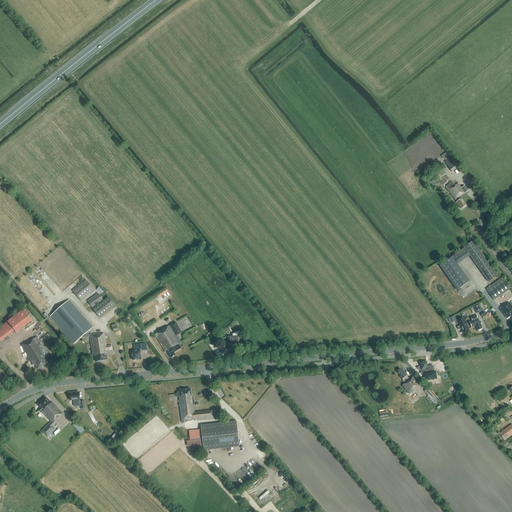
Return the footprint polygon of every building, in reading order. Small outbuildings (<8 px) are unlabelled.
[(452,157),(444,162),(452,172),(460,167),(456,162),(452,157)] [(446,173),(443,169),(438,172),(438,171),(434,174),(437,178),(441,176),(446,173)] [(430,178),(426,181),(430,186),(434,184),(430,178)] [(452,182),(445,187),(456,202),(457,204),(458,204),(461,208),(465,205),(459,197),(468,191),(464,185),(461,188),(457,184),(454,186),(452,182)] [(464,249),(469,256),(488,282),(497,276),(472,241),(463,248),(464,249)] [(457,265),(469,256),(464,249),(439,266),(457,291),(469,282),(457,265)] [(486,289),(494,300),(510,289),(502,278),(486,289)] [(72,291),(81,301),(94,290),(85,280),(72,291)] [(87,301),(92,308),(102,300),(98,294),(87,301)] [(93,310),(99,317),(115,305),(108,297),(93,310)] [(69,300),(49,317),(73,344),(85,335),(86,337),(90,336),(92,356),(94,356),(95,362),(107,360),(105,353),(106,352),(106,351),(112,350),(111,346),(106,346),(104,334),(100,335),(100,334),(89,335),(87,333),(93,327),(69,300)] [(511,307),(509,303),(500,310),(506,319),(511,315),(511,307)] [(479,304),(473,307),(475,314),(482,311),(479,304)] [(0,327),(0,342),(5,339),(6,341),(10,339),(8,336),(17,329),(19,331),(31,321),(23,310),(0,327)] [(476,326),(477,331),(482,329),(480,324),(481,324),(479,320),(479,321),(478,318),(477,318),(476,316),(471,318),(472,321),(469,322),(472,328),(476,326)] [(460,326),(457,327),(458,330),(461,329),(463,333),(468,331),(465,324),(463,318),(458,320),(460,326)] [(175,322),(155,334),(165,352),(167,351),(171,359),(175,356),(173,353),(181,349),(177,342),(178,342),(175,337),(181,333),(175,322)] [(239,331),(232,335),(232,337),(228,337),(229,348),(240,346),(239,339),(241,339),(241,335),(239,331)] [(29,340),(21,345),(33,364),(35,363),(38,369),(47,364),(44,358),(45,357),(37,344),(40,342),(37,337),(30,341),(29,340)] [(135,351),(132,352),(133,360),(134,361),(135,361),(136,360),(141,360),(140,351),(139,346),(134,346),(134,345),(135,351)] [(419,367),(417,368),(419,371),(421,371),(422,374),(424,374),(425,381),(437,380),(435,372),(434,372),(433,366),(427,367),(426,362),(420,363),(420,367),(419,367)] [(402,386),(409,394),(419,386),(412,377),(409,380),(406,376),(407,375),(402,370),(401,371),(400,369),(397,372),(400,377),(399,377),(401,380),(401,379),(405,384),(402,386)] [(190,389),(179,391),(179,393),(178,393),(176,394),(176,395),(177,398),(178,398),(181,422),(191,421),(191,419),(194,419),(194,421),(213,418),(212,411),(194,413),(193,405),(194,405),(193,397),(192,397),(192,396),(191,396),(190,389)] [(437,402),(427,389),(424,391),(427,395),(427,396),(434,404),(437,402)] [(78,392),(73,392),(74,400),(74,401),(73,401),(74,407),(81,406),(81,409),(85,409),(84,401),(79,402),(78,392)] [(52,423),(63,413),(52,402),(51,403),(45,397),(37,405),(40,408),(38,410),(41,413),(41,412),(51,422),(41,431),(47,437),(55,429),(53,426),(54,425),(52,423)] [(79,434),(84,430),(76,422),(72,426),(79,434)] [(200,426),(203,451),(239,447),(236,422),(200,426)] [(511,425),(500,434),(505,441),(511,434),(511,425)] [(117,431),(111,438),(116,442),(122,436),(117,431)] [(127,447),(123,451),(129,457),(133,452),(127,447)]
